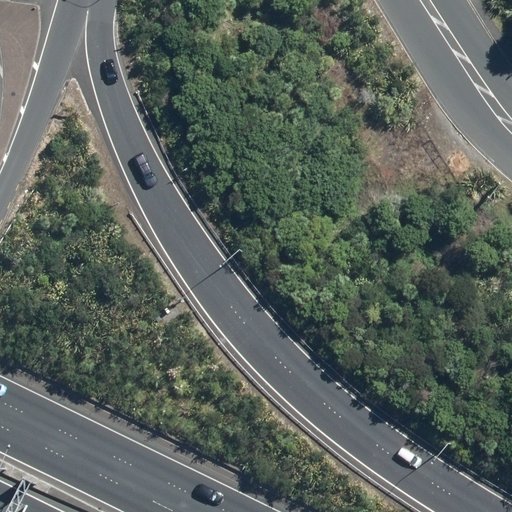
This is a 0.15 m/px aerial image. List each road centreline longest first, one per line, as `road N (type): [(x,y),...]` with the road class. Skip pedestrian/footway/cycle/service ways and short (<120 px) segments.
road 1 (motorway): [(85,4),(97,61),(158,195),(239,312),(333,410),(488,511)]
road 2 (primary): [(85,4),(0,189)]
road 3 (motorway): [(0,425),(178,511)]
road 4 (secondary): [(432,12),(511,125)]
